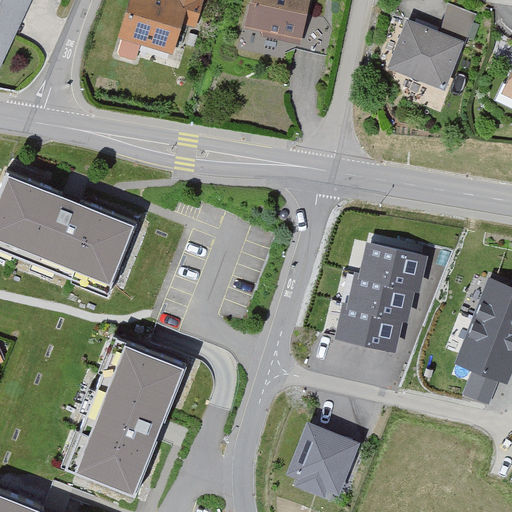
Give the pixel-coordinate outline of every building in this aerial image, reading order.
[(0,0),(0,52),(24,0),(0,0)] [(173,0),(173,3),(161,0),(132,0),(117,52),(118,55),(134,59),(136,58),(142,41),(148,37),(172,45),(179,20),(194,24),(200,0),(173,0)] [(305,0),(254,0),(249,23),(264,26),(266,32),(281,35),(284,31),(298,34),(305,0)] [(474,15),(449,5),(440,33),(461,42),(463,42),(474,15)] [(429,29),(408,21),(390,65),(411,74),(413,69),(424,73),(423,78),(444,86),(461,42),(440,33),(439,36),(428,31),(429,29)] [(137,221),(82,199),(79,205),(69,201),(60,198),(63,191),(7,169),(0,186),(0,238),(18,246),(15,254),(33,261),(35,256),(57,265),(55,270),(73,277),(76,269),(112,283),(137,221)] [(368,242),(361,273),(361,276),(410,287),(415,288),(422,254),(368,242)] [(361,276),(361,273),(356,272),(349,303),(349,305),(398,317),(403,318),(410,287),(361,276)] [(511,281),(486,272),(454,362),(511,381),(511,281)] [(391,348),(398,317),(349,305),(349,303),(344,302),(337,336),(391,348)] [(135,494),(157,438),(151,435),(158,416),(165,419),(187,363),(125,338),(110,374),(102,371),(95,389),(100,391),(91,414),(86,412),(79,430),(87,433),(73,469),(135,494)] [(336,486),(353,444),(310,427),(293,469),(336,486)] [(41,511),(44,506),(0,488),(0,511),(41,511)]
